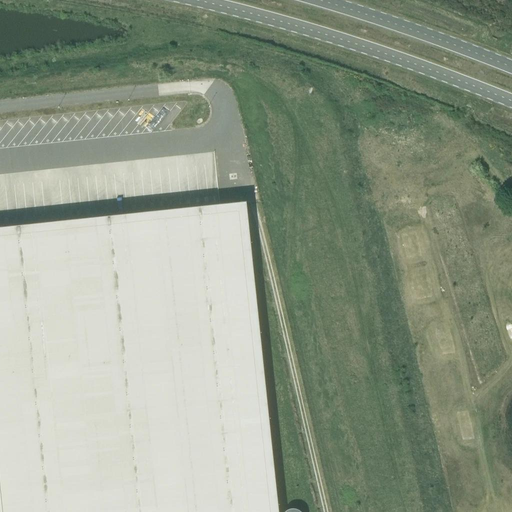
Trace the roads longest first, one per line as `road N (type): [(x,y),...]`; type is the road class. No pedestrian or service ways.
road 1 (track): [(511,192),(455,135),(394,141),(369,132),(322,65),(208,36),(134,42)]
road 2 (primary): [(188,0),(347,42),(511,104)]
road 3 (primary): [(511,70),(310,0)]
